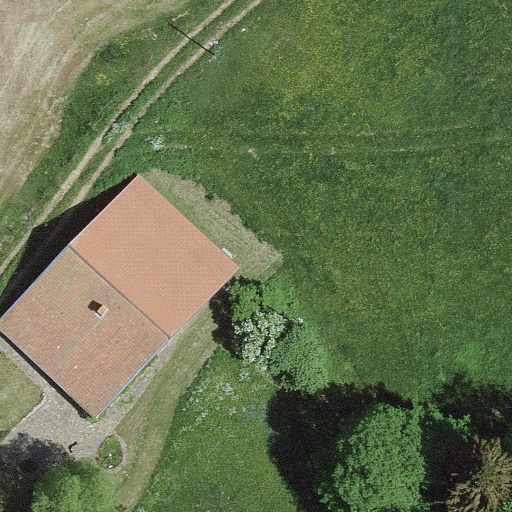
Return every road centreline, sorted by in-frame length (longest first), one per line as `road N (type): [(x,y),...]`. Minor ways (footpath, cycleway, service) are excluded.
road 1 (track): [(0,277),(152,87),(249,0)]
road 2 (track): [(113,511),(146,475),(172,386)]
